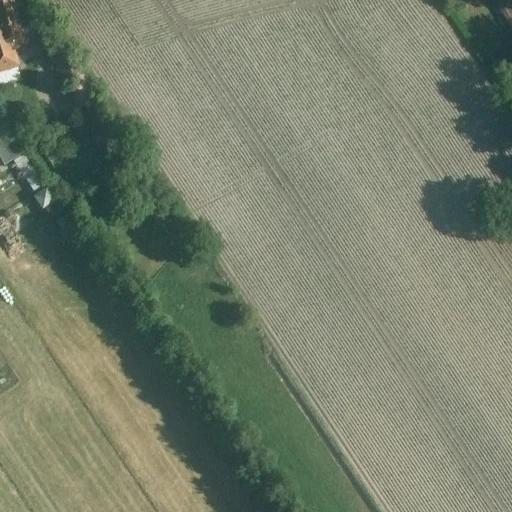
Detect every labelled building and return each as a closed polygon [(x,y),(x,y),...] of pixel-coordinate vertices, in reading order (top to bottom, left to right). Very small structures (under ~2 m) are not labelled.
[(511,0),(491,0),(511,32),(511,0)] [(0,8),(0,75),(18,70),(13,53),(28,49),(22,29),(19,30),(12,5),(0,8)] [(42,55),(63,88),(81,77),(82,76),(62,44),(42,55)] [(26,70),(2,76),(5,88),(29,82),(26,70)] [(0,155),(6,164),(19,155),(12,145),(9,148),(2,136),(0,137),(0,153),(0,154),(0,153),(0,155)] [(22,157),(11,164),(34,197),(31,199),(40,211),(42,210),(49,221),(59,215),(51,204),(53,203),(22,157)]
